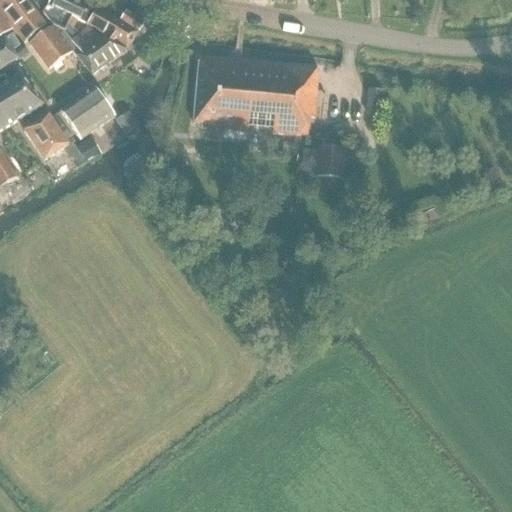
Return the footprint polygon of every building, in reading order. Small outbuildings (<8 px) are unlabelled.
[(0,0),(0,16),(21,46),(43,28),(23,0),(0,0)] [(87,27),(96,12),(70,0),(34,0),(33,2),(54,13),(53,17),(56,18),(51,28),(53,28),(63,34),(66,27),(71,19),(87,27)] [(97,46),(110,64),(125,53),(144,26),(125,14),(118,24),(96,12),(87,27),(71,19),(66,27),(81,36),(88,44),(92,42),(93,43),(97,46)] [(0,39),(10,33),(0,18),(0,39)] [(91,78),(110,64),(97,46),(93,43),(92,42),(88,44),(81,36),(66,27),(63,34),(53,28),(52,29),(58,35),(57,35),(67,48),(72,54),(76,58),(91,78)] [(0,72),(5,69),(10,66),(16,62),(10,53),(18,48),(11,37),(0,43),(0,72)] [(76,58),(57,37),(34,54),(48,72),(68,58),(71,62),(76,58)] [(12,55),(18,62),(27,55),(21,47),(12,55)] [(223,128),(223,132),(247,134),(248,119),(273,121),(272,135),(308,138),(309,120),(314,120),(317,72),(198,62),(193,130),(208,131),(213,128),(223,128)] [(10,66),(5,69),(15,81),(0,89),(0,133),(42,108),(10,66)] [(79,142),(114,119),(95,90),(60,113),(79,142)] [(365,104),(364,116),(380,117),(381,105),(365,104)] [(119,121),(129,134),(137,128),(128,114),(119,121)] [(42,165),(62,152),(67,148),(47,119),(23,134),(42,165)] [(100,157),(91,140),(75,149),(84,166),(100,157)] [(76,154),(71,146),(67,148),(62,152),(67,160),(76,154)] [(342,180),(345,150),(317,148),(315,177),(342,180)] [(0,188),(15,180),(0,154),(0,188)] [(0,324),(0,340),(12,331),(4,322),(0,324)]
